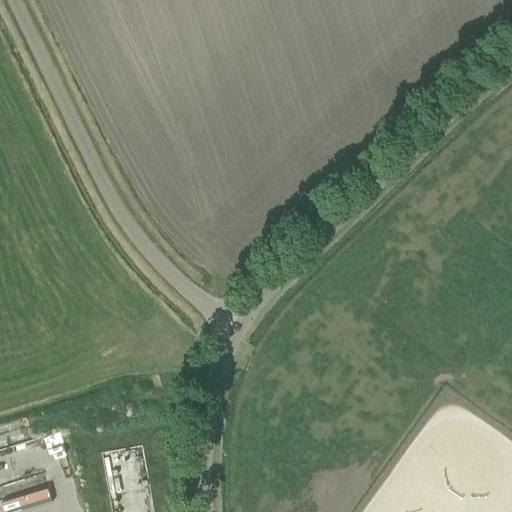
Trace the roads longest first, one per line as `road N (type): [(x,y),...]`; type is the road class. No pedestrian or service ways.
road 1 (unclassified): [(16,0),(143,243),(174,281),(240,323)]
road 2 (unclassified): [(240,323),(273,282),(511,57)]
road 3 (unclassified): [(207,511),(218,368),(240,323)]
